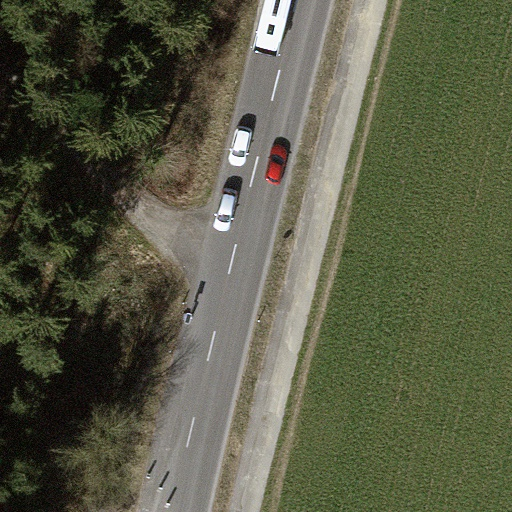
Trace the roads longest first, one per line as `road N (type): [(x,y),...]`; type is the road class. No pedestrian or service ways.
road 1 (tertiary): [(171,511),(293,0)]
road 2 (track): [(225,273),(0,80)]
